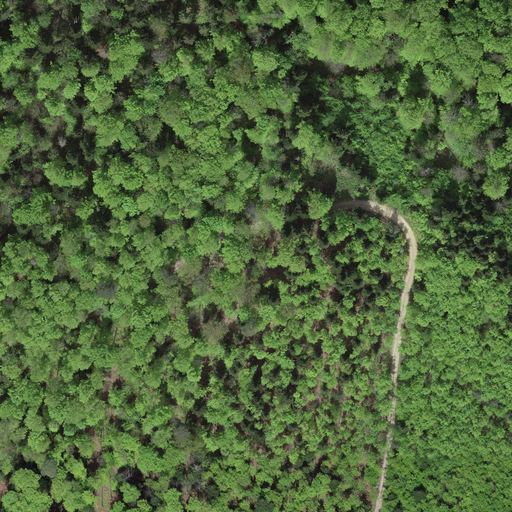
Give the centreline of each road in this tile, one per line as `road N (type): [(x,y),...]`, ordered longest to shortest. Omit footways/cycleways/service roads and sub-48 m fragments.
road 1 (track): [(375,511),(413,251),(402,221),(378,208),(338,206),(236,230),(111,299),(0,343)]
road 2 (track): [(368,65),(290,53),(242,28),(193,38),(88,126),(0,240)]
road 3 (track): [(92,511),(82,407),(64,383),(0,361)]
road 4 (track): [(368,65),(462,95),(511,135)]
road 5 (track): [(511,48),(368,65)]
